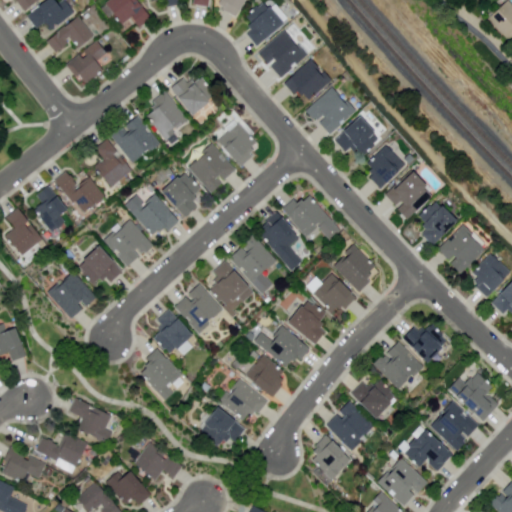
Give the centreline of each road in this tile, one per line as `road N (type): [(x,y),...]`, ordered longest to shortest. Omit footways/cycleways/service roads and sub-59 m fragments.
road 1 (residential): [(203,42),(511,364),(505,444),(444,511)]
road 2 (residential): [(304,152),(119,318),(110,342)]
road 3 (residential): [(203,42),(174,46),(0,188)]
road 4 (residential): [(423,278),(290,426),(281,456)]
road 5 (residential): [(76,128),(0,33)]
